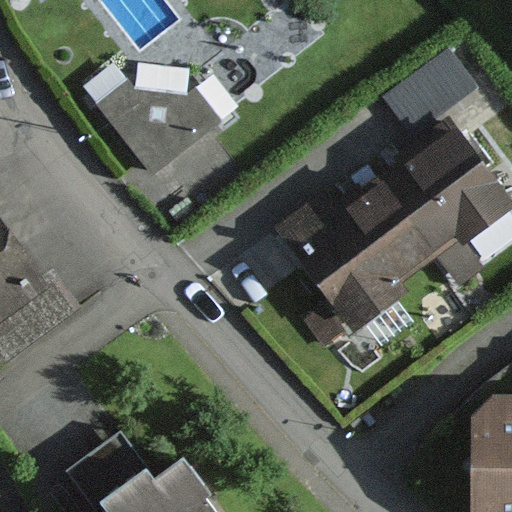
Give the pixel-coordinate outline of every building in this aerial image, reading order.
[(248,115),(223,74),(201,88),(175,48),(101,95),(152,175),(248,115)] [(456,50),(391,97),(417,131),(481,84),(456,50)] [(511,212),(511,196),(454,125),(371,191),(437,273),(511,212)] [(437,273),(371,191),(288,258),(354,339),(437,273)] [(0,231),(0,345),(54,306),(0,231)] [(511,511),(511,407),(483,407),(479,511),(511,511)] [(213,511),(176,462),(109,511),(213,511)]
